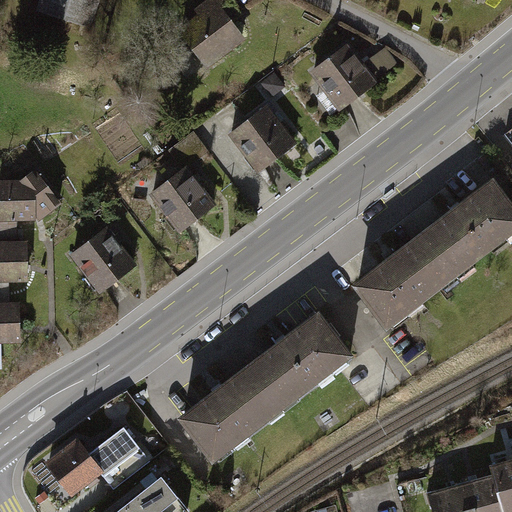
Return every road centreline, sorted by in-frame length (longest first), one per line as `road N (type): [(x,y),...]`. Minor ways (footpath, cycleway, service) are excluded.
road 1 (secondary): [(0,441),(469,86)]
road 2 (residential): [(469,86),(414,44),(315,0)]
